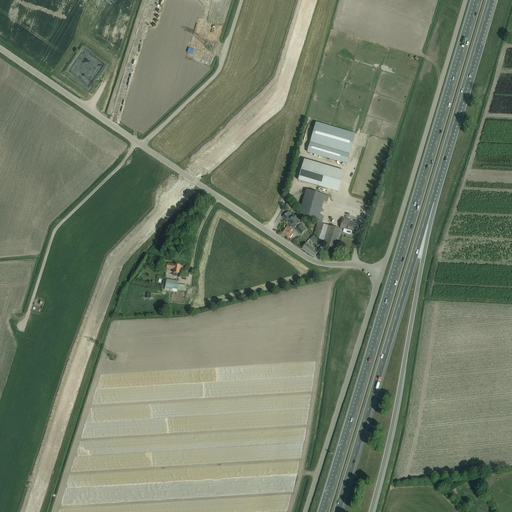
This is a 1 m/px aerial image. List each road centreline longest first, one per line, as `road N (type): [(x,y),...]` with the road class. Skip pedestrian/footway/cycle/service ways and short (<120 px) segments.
road 1 (motorway): [(477,0),(324,511)]
road 2 (motorway): [(337,511),(429,201)]
road 3 (motorway): [(368,511),(429,201)]
road 4 (unclassified): [(380,273),(464,0)]
road 5 (unclassified): [(380,273),(303,256),(141,145)]
road 6 (unclassified): [(308,511),(380,273)]
road 7 (unclassified): [(25,318),(53,231),(136,141)]
road 8 (motorway): [(429,201),(489,0)]
road 9 (unclassified): [(141,145),(215,75),(241,0)]
road 10 (unclassified): [(136,141),(0,48)]
